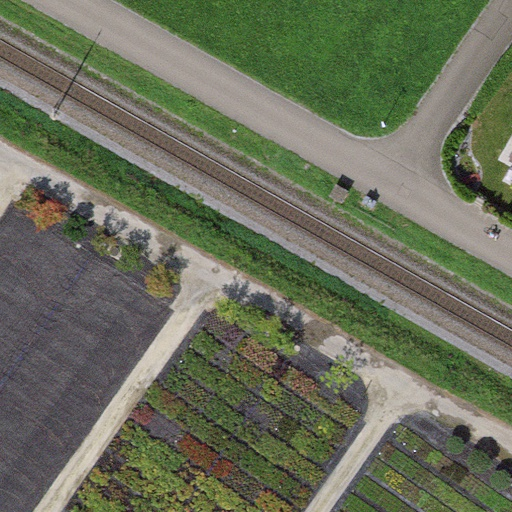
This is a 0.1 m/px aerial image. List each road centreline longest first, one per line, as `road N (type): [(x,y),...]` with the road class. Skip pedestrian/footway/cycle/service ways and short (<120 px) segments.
road 1 (residential): [(71,0),(393,183)]
road 2 (residential): [(511,10),(393,183)]
road 3 (residential): [(393,183),(511,252)]
